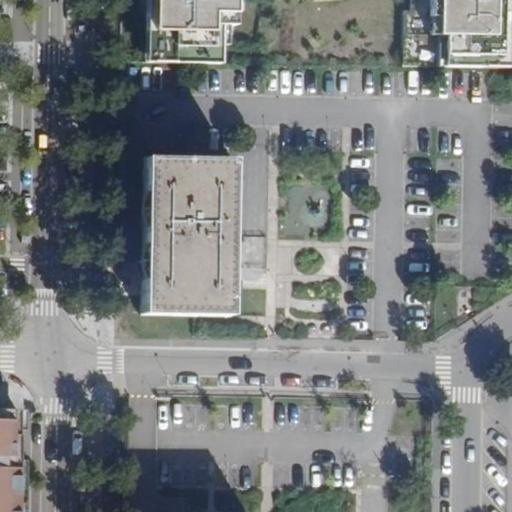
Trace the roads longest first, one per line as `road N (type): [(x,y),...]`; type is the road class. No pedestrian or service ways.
road 1 (residential): [(52,359),(467,369)]
road 2 (unclassified): [(52,359),(43,0)]
road 3 (unclassified): [(56,511),(52,359)]
road 4 (residential): [(466,511),(467,369)]
